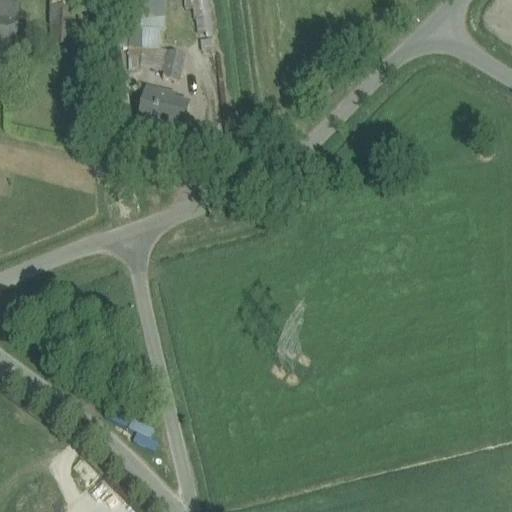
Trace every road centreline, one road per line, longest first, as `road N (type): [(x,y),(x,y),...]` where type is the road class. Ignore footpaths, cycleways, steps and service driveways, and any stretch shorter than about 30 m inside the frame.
road 1 (unclassified): [(126,239),(279,168),(432,16)]
road 2 (unclassified): [(178,511),(181,474),(126,239)]
road 3 (unknown): [(264,176),(0,136)]
road 4 (unclassified): [(171,511),(150,483),(0,361)]
road 5 (unclassified): [(0,282),(126,239)]
